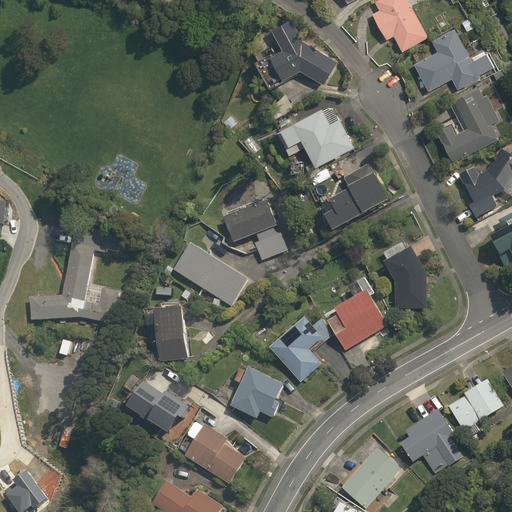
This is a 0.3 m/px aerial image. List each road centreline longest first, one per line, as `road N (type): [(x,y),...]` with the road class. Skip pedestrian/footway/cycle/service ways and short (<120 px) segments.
road 1 (residential): [(495,326),(383,96),(289,0)]
road 2 (tertiary): [(495,326),(349,414),(320,440),(275,511)]
